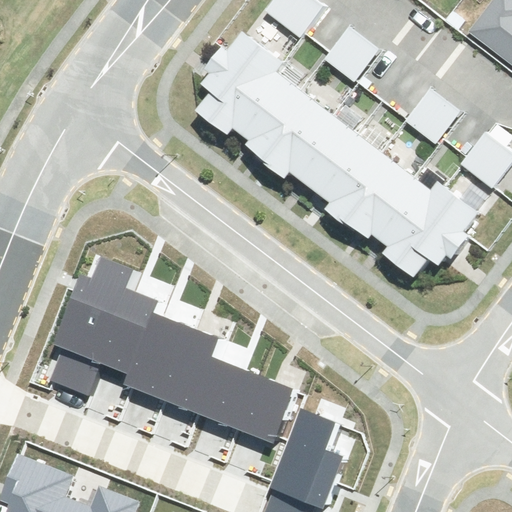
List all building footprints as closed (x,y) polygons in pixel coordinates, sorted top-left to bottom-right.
[(275,0),(271,7),(306,32),(328,2),(325,0),(275,0)] [(511,63),(511,0),(493,0),(469,32),(511,63)] [(353,24),(331,54),(362,77),(384,47),(353,24)] [(290,60),(250,29),(236,48),(231,44),(212,68),(217,72),(211,81),(220,88),(206,106),(236,130),(242,123),(283,69),(290,60)] [(305,85),(283,69),(242,123),(263,139),(305,85)] [(339,111),(305,85),(263,139),(260,144),(294,170),(298,165),(339,111)] [(412,115),(441,139),(466,109),(436,85),(412,115)] [(362,128),(339,111),(298,165),(321,183),(362,128)] [(386,146),(362,128),(321,183),(344,201),(386,146)] [(511,146),(489,129),(466,159),(499,184),(511,167),(511,146)] [(420,172),(386,146),(344,201),(339,208),(372,233),(377,228),(420,172)] [(441,188),(420,172),(377,228),(398,244),(441,188)] [(447,180),(441,188),(398,244),(395,248),(424,270),(438,252),(448,260),(454,252),(459,257),(477,234),(471,229),(486,210),(447,180)] [(128,289),(134,272),(104,261),(95,285),(79,279),(54,345),(62,348),(50,378),(89,392),(99,363),(128,289)] [(128,289),(99,363),(128,375),(153,312),(158,300),(128,289)] [(153,312),(128,375),(123,387),(162,402),(191,327),(153,312)] [(222,338),(191,327),(162,402),(193,414),(213,360),(222,338)] [(255,376),(213,360),(193,414),(234,430),(255,376)] [(255,376),(234,430),(273,445),(294,391),(255,376)] [(277,485),(266,511),(313,511),(316,506),(326,510),(347,456),(330,450),(342,420),(305,406),(274,484),(277,485)] [(22,492),(14,511),(139,511),(143,503),(106,490),(99,509),(71,499),(79,475),(18,453),(6,486),(22,492)]
